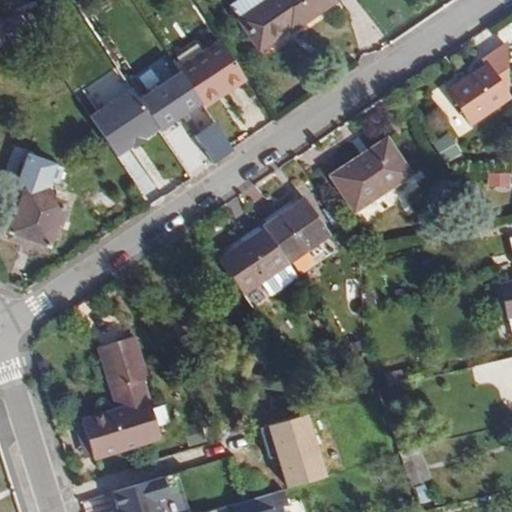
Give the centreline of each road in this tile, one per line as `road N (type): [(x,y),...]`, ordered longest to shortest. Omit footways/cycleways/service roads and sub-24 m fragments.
road 1 (residential): [(0,333),(493,0)]
road 2 (residential): [(0,348),(52,511)]
